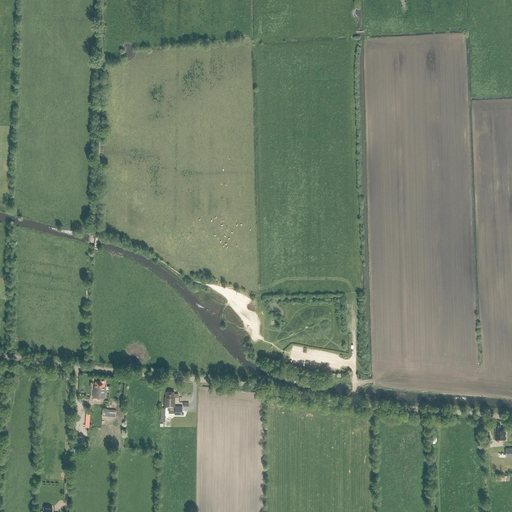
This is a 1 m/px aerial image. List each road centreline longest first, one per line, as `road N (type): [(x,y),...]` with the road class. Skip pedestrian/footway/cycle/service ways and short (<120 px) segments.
road 1 (tertiary): [(511,417),(0,355)]
road 2 (track): [(70,366),(66,511)]
